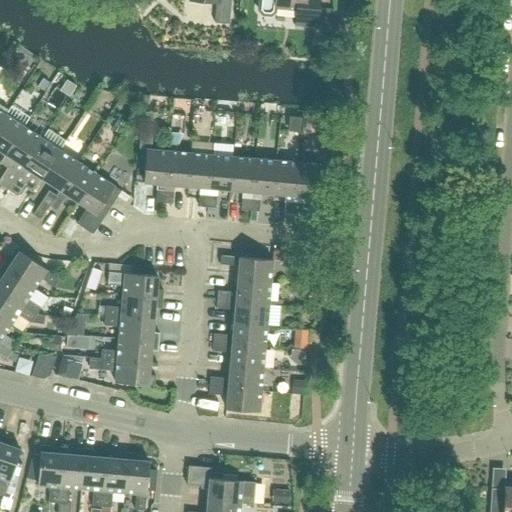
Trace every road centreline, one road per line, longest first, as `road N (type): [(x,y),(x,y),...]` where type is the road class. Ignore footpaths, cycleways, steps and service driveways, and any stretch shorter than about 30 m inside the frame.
road 1 (tertiary): [(388,0),(351,448)]
road 2 (residential): [(506,442),(496,373),(511,131)]
road 3 (residential): [(178,435),(198,230)]
road 4 (residential): [(198,230),(83,247),(31,242),(6,222)]
road 5 (unclassified): [(178,435),(0,388)]
road 6 (unclassified): [(351,448),(178,435)]
road 7 (residential): [(351,448),(451,454),(506,442)]
